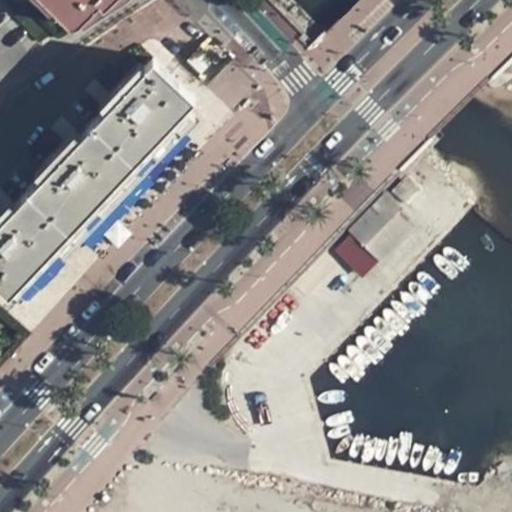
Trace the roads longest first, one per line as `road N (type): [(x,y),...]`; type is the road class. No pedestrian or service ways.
road 1 (primary): [(0,504),(477,0)]
road 2 (primary): [(321,97),(0,437)]
road 3 (primary): [(419,0),(321,97)]
road 4 (residential): [(224,0),(321,97)]
